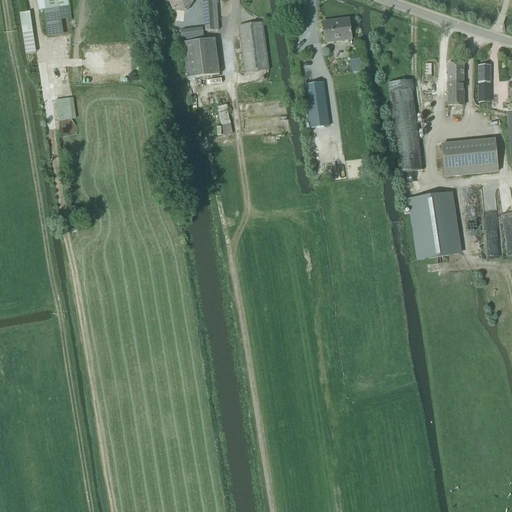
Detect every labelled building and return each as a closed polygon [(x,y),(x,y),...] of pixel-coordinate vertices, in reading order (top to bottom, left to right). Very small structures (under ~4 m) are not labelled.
[(67,0),(37,0),(39,11),(58,8),(58,13),(69,11),(67,0)] [(194,0),(172,0),(176,8),(188,9),(194,0)] [(202,0),(205,32),(218,31),(217,18),(213,19),(211,0),(202,0)] [(325,44),(351,40),(348,20),(339,21),(340,24),(322,26),(325,44)] [(244,75),(268,71),(262,24),(238,28),(244,75)] [(188,79),(219,75),(215,40),(184,44),(188,79)] [(350,59),(352,72),(361,71),(359,58),(350,59)] [(448,107),(463,107),(463,66),(447,66),(448,107)] [(490,83),(490,67),(478,67),(478,83),(490,83)] [(399,172),(422,170),(414,80),(391,82),(399,172)] [(309,120),(327,118),(322,84),(305,87),(309,120)] [(495,99),(495,96),(494,93),(493,91),(491,89),(489,88),(486,87),(484,87),(481,87),(479,89),(477,90),(475,93),(475,95),(474,98),(475,100),(476,103),(478,105),(480,106),(483,107),(485,107),(488,106),(490,105),(492,103),(494,101),(495,99)] [(74,98),(57,99),(58,120),(76,119),(74,98)] [(228,112),(231,112),(229,105),(218,107),(223,136),(232,135),(228,112)] [(494,140),(442,145),(443,152),(445,178),(497,173),(494,140)] [(416,262),(461,255),(452,193),(407,200),(416,262)]
